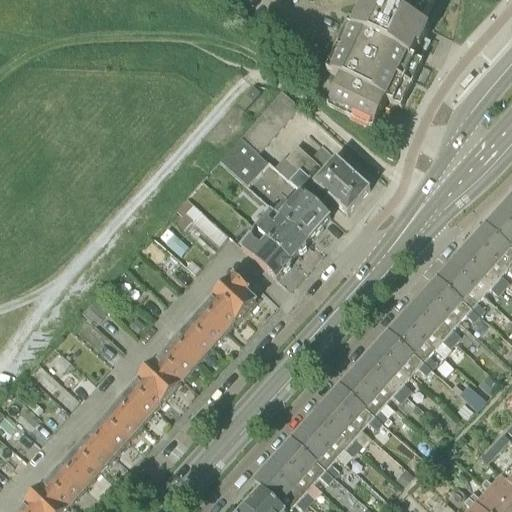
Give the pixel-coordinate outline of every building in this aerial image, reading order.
[(430,31),(423,28),(436,0),(371,0),(370,3),(369,2),(355,32),(349,29),(328,75),(342,81),(331,106),(328,110),(374,132),(387,103),(402,110),(423,64),(413,59),(417,49),(421,51),(430,31)] [(284,94),(275,104),(293,119),(302,110),(284,94)] [(293,119),(275,104),(267,113),(285,129),(293,119)] [(285,129),(267,113),(258,123),(276,139),(285,129)] [(276,139),(258,123),(250,132),(268,148),(276,139)] [(268,148),(250,132),(241,142),(242,143),(259,158),(268,148)] [(270,168),(259,158),(242,143),(221,166),(249,191),(270,168)] [(289,163),(301,174),(311,183),(322,170),(300,150),(289,163)] [(303,196),(318,210),(328,199),(348,218),(371,193),(337,163),(316,187),(311,183),(301,174),(290,186),(303,196)] [(282,219),(311,244),(331,221),(318,210),(303,196),(282,219)] [(221,250),(230,240),(194,208),(187,202),(177,214),(183,219),(177,226),(185,233),(193,225),(221,250)] [(511,203),(511,202),(498,216),(511,227),(511,203)] [(292,265),(311,244),(282,219),(271,211),(254,231),(267,243),(292,265)] [(511,227),(498,216),(486,229),(511,252),(511,227)] [(511,252),(486,229),(474,243),(509,272),(511,275),(511,252)] [(277,283),(292,265),(267,243),(262,250),(252,242),(253,241),(251,239),(241,251),(277,283)] [(502,279),(509,272),(474,243),(462,256),(504,294),(511,287),(502,279)] [(499,299),(504,294),(462,256),(450,269),(484,300),(491,292),(499,299)] [(478,306),(484,300),(450,269),(438,283),(480,321),(486,314),(478,306)] [(218,298),(243,321),(257,305),(251,300),(254,297),(234,279),(232,282),(232,283),(218,298)] [(475,326),(480,321),(438,283),(426,296),(459,326),(467,319),(475,326)] [(453,333),(459,326),(426,296),(414,310),(456,347),(462,341),(453,333)] [(229,336),(243,321),(218,298),(204,314),(229,336)] [(444,361),(456,347),(414,310),(402,323),(436,353),(444,361)] [(214,352),(229,336),(204,314),(190,330),(214,352)] [(430,360),(436,353),(402,323),(390,336),(416,358),(432,373),(438,367),(430,360)] [(200,367),(214,352),(190,330),(176,345),(200,367)] [(403,372),(416,358),(390,336),(377,350),(403,372)] [(186,383),(200,367),(176,345),(162,361),(186,383)] [(365,363),(407,401),(413,394),(411,392),(417,385),(403,372),(377,350),(365,363)] [(172,399),(186,383),(162,361),(147,377),(172,399)] [(401,407),(407,401),(365,363),(353,377),(386,408),(394,400),(401,407)] [(158,414),(172,399),(147,377),(133,392),(158,414)] [(381,414),(386,408),(353,377),(341,390),(383,428),(389,421),(381,414)] [(377,434),(383,428),(341,390),(329,404),(363,434),(370,427),(377,434)] [(144,430),(158,414),(133,392),(119,408),(144,430)] [(357,441),(363,434),(329,404),(317,418),(358,455),(365,448),(357,441)] [(130,446),(144,430),(119,408),(105,423),(130,446)] [(346,469),(358,455),(317,418),(305,431),(346,469)] [(115,461),(130,446),(105,423),(91,439),(115,461)] [(334,482),(346,469),(305,431),(293,444),(334,482)] [(500,444),(505,449),(511,444),(505,438),(500,444)] [(101,477),(115,461),(91,439),(77,455),(101,477)] [(329,487),(334,482),(293,444),(280,458),(314,487),(321,480),(329,487)] [(486,458),(492,464),(505,449),(500,444),(486,458)] [(87,493),(101,477),(77,455),(63,470),(87,493)] [(308,495),(314,487),(280,458),(268,471),(310,508),(316,502),(308,495)] [(489,468),(492,464),(486,458),(483,462),(489,468)] [(73,508),(87,493),(63,470),(48,486),(73,508)] [(306,511),(310,508),(268,471),(256,485),(262,491),(286,511),(306,511)] [(511,507),(511,481),(505,476),(493,488),(511,507)] [(489,511),(511,511),(511,507),(493,488),(487,482),(483,487),(489,494),(481,503),(489,511)] [(45,511),(69,511),(73,508),(48,486),(34,502),(45,511)] [(246,509),(248,511),(286,511),(262,491),(246,509)] [(489,511),(481,503),(474,497),(466,506),(472,511),(471,511),(489,511)] [(45,511),(34,502),(24,511),(45,511)]
